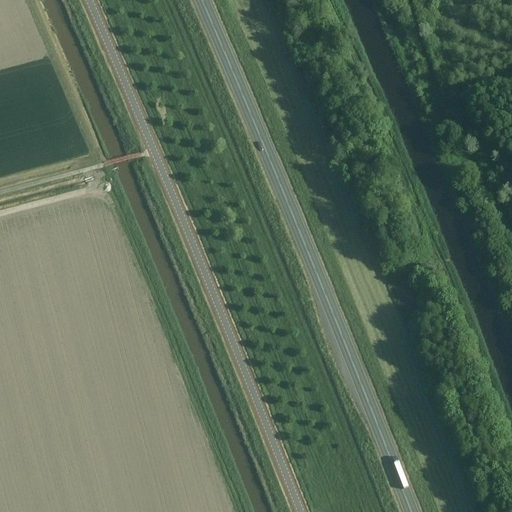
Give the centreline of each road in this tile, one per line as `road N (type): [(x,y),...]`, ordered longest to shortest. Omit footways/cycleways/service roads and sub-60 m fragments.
road 1 (unclassified): [(295,511),(84,0)]
road 2 (trunk): [(410,511),(200,0)]
